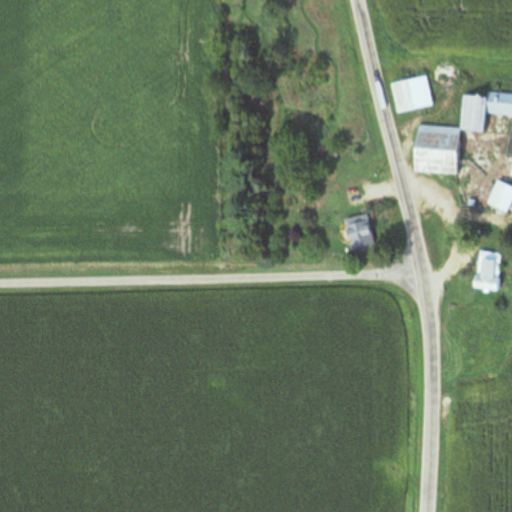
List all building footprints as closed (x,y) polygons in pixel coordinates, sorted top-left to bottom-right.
[(428,77),(393,83),(398,112),(433,106),(428,77)] [(458,174),(461,131),(485,132),(487,114),(511,115),(511,94),(488,93),(488,97),(464,96),(462,128),(417,125),(414,171),(458,174)] [(389,203),(384,177),(364,181),(368,207),(389,203)] [(488,204),(508,212),(511,202),(511,187),(498,181),(488,204)] [(376,250),(368,214),(345,220),(353,255),(376,250)] [(473,290),(500,291),(502,254),(479,253),(478,276),(474,276),(473,290)]
